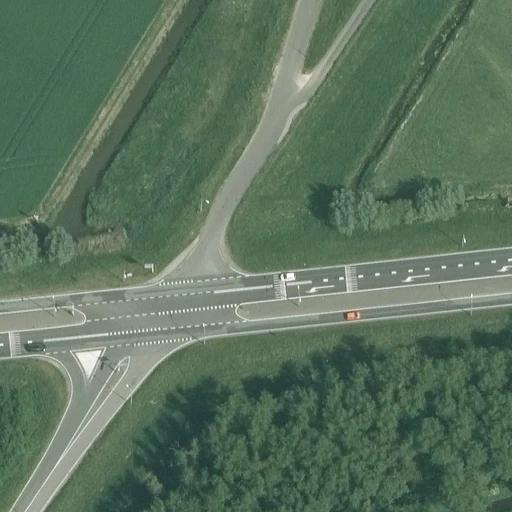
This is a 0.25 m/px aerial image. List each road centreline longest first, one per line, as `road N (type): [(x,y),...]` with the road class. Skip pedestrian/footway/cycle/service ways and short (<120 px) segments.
road 1 (primary): [(159,337),(511,299)]
road 2 (primary): [(511,258),(174,297)]
road 3 (unclassified): [(174,297),(280,134)]
road 4 (primary): [(174,297),(0,313)]
road 5 (unclassified): [(280,134),(369,0)]
road 6 (unclassified): [(280,134),(310,0)]
road 7 (primary): [(0,350),(121,340)]
